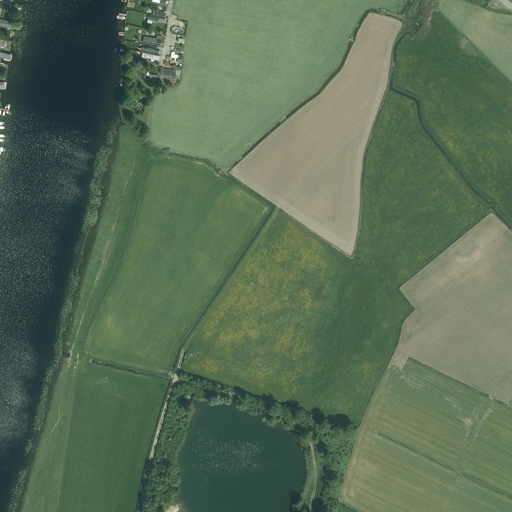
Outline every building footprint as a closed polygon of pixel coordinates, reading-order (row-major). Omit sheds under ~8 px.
[(150,10),(154,11),(153,14),(160,15),(161,12),(157,11),(158,7),(151,6),(150,10)] [(20,30),(21,23),(0,19),(0,26),(13,29),(20,30)] [(143,39),(142,42),(160,45),(160,42),(161,42),(162,36),(157,35),(156,39),(144,37),(143,39)] [(10,61),(12,55),(0,52),(0,58),(7,60),(10,61)] [(150,70),(150,75),(160,77),(160,78),(174,80),(176,70),(161,68),(160,71),(150,70)]
